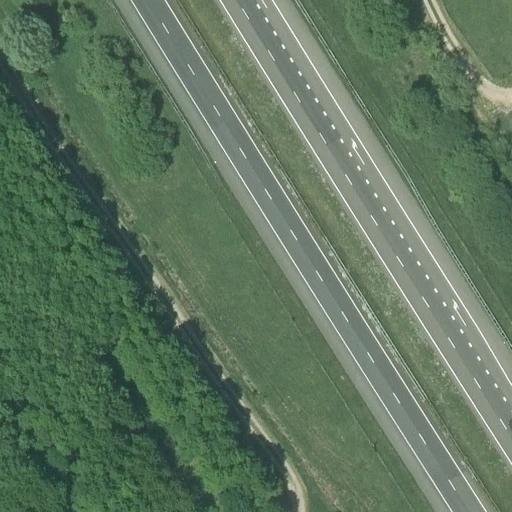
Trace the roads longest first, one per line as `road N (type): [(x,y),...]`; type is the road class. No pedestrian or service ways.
road 1 (motorway): [(147,0),(472,511)]
road 2 (track): [(0,53),(297,491),(302,511)]
road 3 (motorway): [(511,436),(235,0)]
road 4 (track): [(511,94),(477,84),(429,0)]
